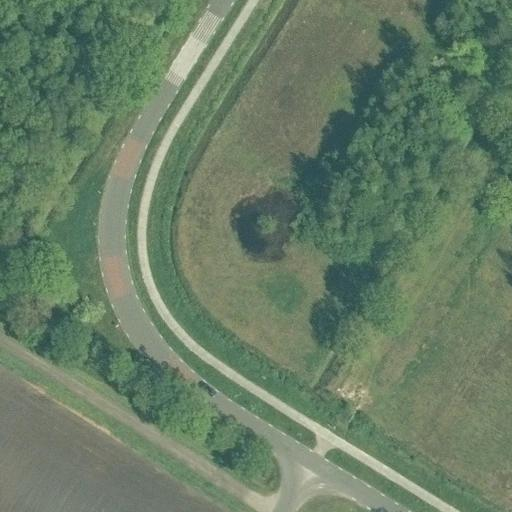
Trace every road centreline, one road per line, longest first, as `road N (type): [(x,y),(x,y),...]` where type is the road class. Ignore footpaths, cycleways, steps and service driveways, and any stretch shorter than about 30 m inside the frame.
road 1 (tertiary): [(313,464),(169,365),(127,306),(113,261),(113,205),(127,162),(225,0)]
road 2 (track): [(264,511),(0,342)]
